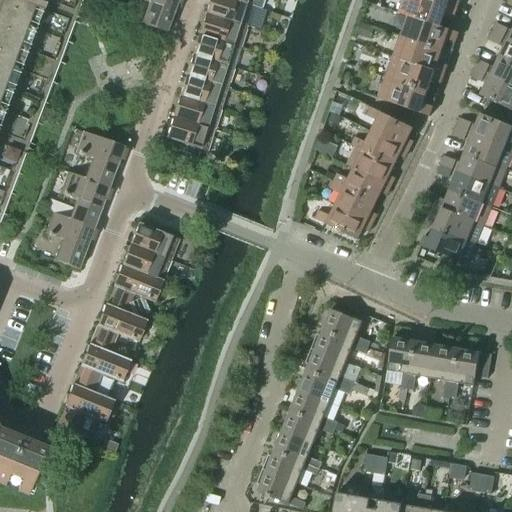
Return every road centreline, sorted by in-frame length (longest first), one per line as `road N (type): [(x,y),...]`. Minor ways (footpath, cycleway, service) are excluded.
road 1 (residential): [(369,282),(496,0)]
road 2 (residential): [(224,511),(272,418),(276,352),(309,258)]
road 3 (residential): [(125,189),(196,0)]
road 4 (residential): [(0,398),(10,417),(38,423),(82,308)]
road 5 (residential): [(491,467),(510,321)]
road 6 (residential): [(369,282),(437,308),(510,321)]
road 7 (residential): [(82,308),(125,189)]
